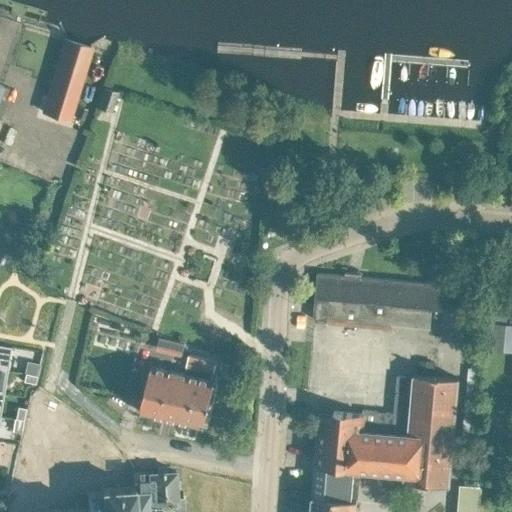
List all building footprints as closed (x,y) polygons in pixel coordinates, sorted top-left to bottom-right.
[(64,37),(41,111),(70,120),(93,46),(64,37)] [(112,112),(119,91),(105,87),(99,107),(112,112)] [(391,329),(393,306),(393,305),(443,310),(445,283),(361,275),(361,274),(365,274),(365,272),(344,271),(344,272),(347,273),(347,274),(319,272),(315,318),(329,319),(329,324),(391,329)] [(511,325),(492,324),(490,346),(511,348),(511,325)] [(0,344),(0,368),(7,370),(11,346),(0,344)] [(140,412),(172,419),(205,427),(215,380),(212,379),(216,360),(190,354),(185,373),(151,365),(140,412)] [(27,361),(25,371),(37,374),(39,364),(27,361)] [(25,373),(23,380),(35,383),(36,375),(25,373)] [(315,466),(360,470),(407,474),(406,482),(449,486),(459,379),(414,375),(414,377),(398,376),(394,413),(360,409),(360,413),(334,410),(333,418),(320,417),(315,466)] [(17,406),(15,418),(23,419),(25,407),(17,406)] [(15,418),(12,430),(20,432),(23,419),(15,418)] [(356,511),(360,470),(315,466),(310,511),(356,511)] [(157,472),(134,474),(134,485),(133,487),(103,489),(103,491),(88,492),(89,506),(48,509),(48,511),(184,511),(183,497),(177,498),(176,471),(167,472),(167,467),(157,468),(157,472)] [(486,511),(487,482),(467,482),(466,511),(486,511)]
